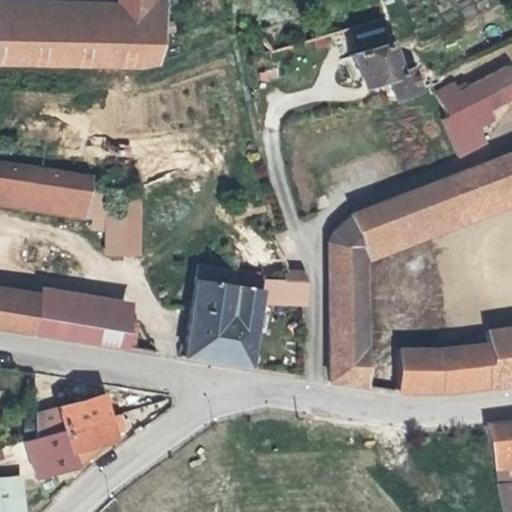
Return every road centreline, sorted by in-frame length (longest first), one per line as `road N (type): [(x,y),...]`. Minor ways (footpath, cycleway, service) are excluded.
road 1 (residential): [(511,402),(408,413),(229,390)]
road 2 (residential): [(229,390),(0,350)]
road 3 (residential): [(229,390),(68,511)]
